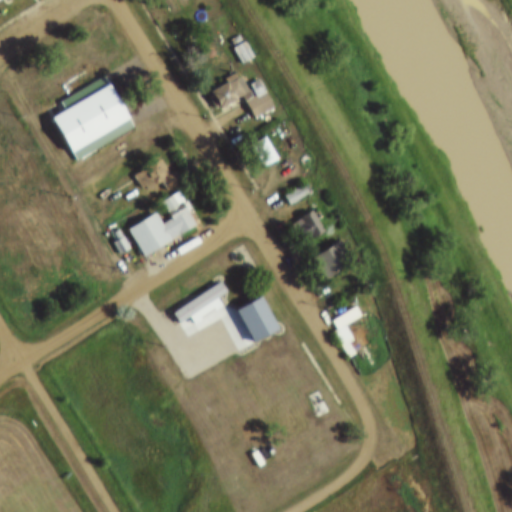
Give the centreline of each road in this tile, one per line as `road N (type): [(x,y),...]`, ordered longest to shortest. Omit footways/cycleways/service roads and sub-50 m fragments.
road 1 (track): [(243,0),(370,226),(460,511)]
road 2 (residential): [(373,415),(112,0)]
road 3 (residential): [(0,371),(247,213)]
road 4 (residential): [(114,511),(0,326)]
road 5 (residential): [(288,511),(357,463),(370,447),(373,415)]
